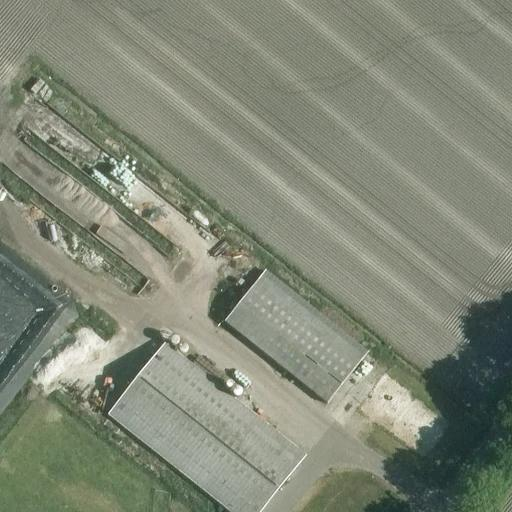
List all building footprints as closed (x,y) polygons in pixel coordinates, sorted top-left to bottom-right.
[(30,139),(44,107),(28,100),(13,131),(30,139)] [(51,122),(33,149),(87,185),(105,158),(51,122)] [(17,152),(7,169),(34,186),(45,169),(17,152)] [(76,222),(90,204),(61,181),(47,200),(76,222)] [(209,242),(194,242),(194,273),(209,273),(209,242)] [(367,357),(263,275),(223,326),(326,408),(367,357)] [(162,348),(108,417),(226,511),(261,511),(303,460),(162,348)]
